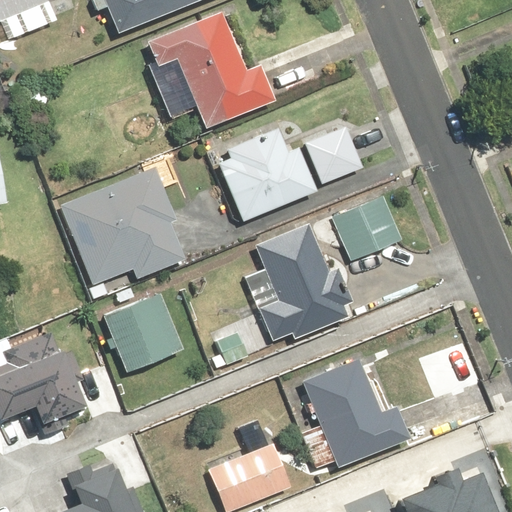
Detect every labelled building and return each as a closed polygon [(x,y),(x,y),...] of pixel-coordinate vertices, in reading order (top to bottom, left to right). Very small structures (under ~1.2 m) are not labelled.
[(0,0),(0,39),(48,19),(41,3),(47,0),(0,0)] [(120,31),(194,0),(92,0),(96,9),(109,4),(120,31)] [(157,59),(150,62),(172,117),(199,107),(206,125),(274,98),(259,62),(246,67),(223,9),(149,38),(157,59)] [(345,123),(305,141),(324,183),(363,166),(345,123)] [(231,156),(220,161),(244,219),(316,189),(298,146),(287,151),(277,128),(227,149),(231,156)] [(176,217),(155,166),(60,204),(93,285),(135,269),(138,277),(187,258),(171,219),(176,217)] [(402,237),(383,195),(332,217),(351,260),(402,237)] [(266,265),(245,275),(274,339),(293,330),(297,339),(349,314),(338,289),(348,285),(337,262),(329,266),(308,220),(257,244),(266,265)] [(160,290),(104,314),(129,370),(184,346),(160,290)] [(250,355),(239,330),(217,340),(228,364),(250,355)] [(0,409),(3,417),(36,403),(43,420),(88,401),(77,376),(83,374),(70,344),(59,349),(51,331),(8,350),(15,366),(0,372),(0,409)] [(361,357),(304,379),(320,423),(300,431),(314,467),(336,459),(338,464),(409,437),(396,401),(380,407),(361,357)] [(291,485),(273,442),(209,468),(227,511),(291,485)] [(437,482),(403,495),(409,511),(500,511),(484,468),(462,477),(457,464),(434,472),(437,482)] [(138,511),(144,510),(134,486),(126,489),(117,466),(74,484),(82,501),(55,511),(138,511)]
